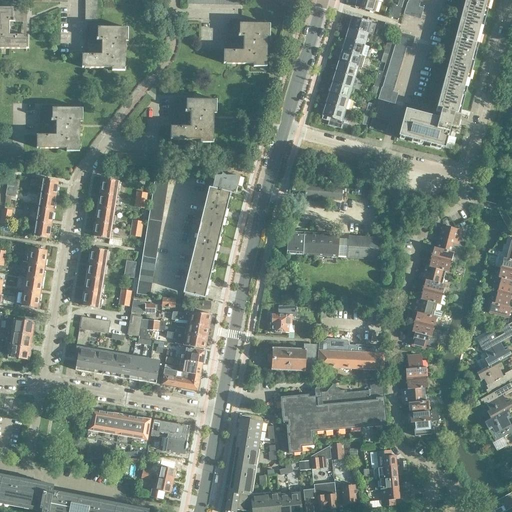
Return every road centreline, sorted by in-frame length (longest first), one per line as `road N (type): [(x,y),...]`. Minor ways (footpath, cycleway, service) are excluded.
road 1 (residential): [(430,511),(433,476),(400,445),(397,328),(423,225),(461,203),(462,173)]
road 2 (residential): [(42,383),(76,183),(104,141),(152,142),(156,101)]
road 3 (tertiary): [(221,395),(284,129)]
road 4 (residential): [(462,173),(284,129)]
road 5 (residential): [(42,383),(218,413)]
road 6 (residential): [(462,173),(511,5)]
road 7 (tertiary): [(284,129),(322,0)]
